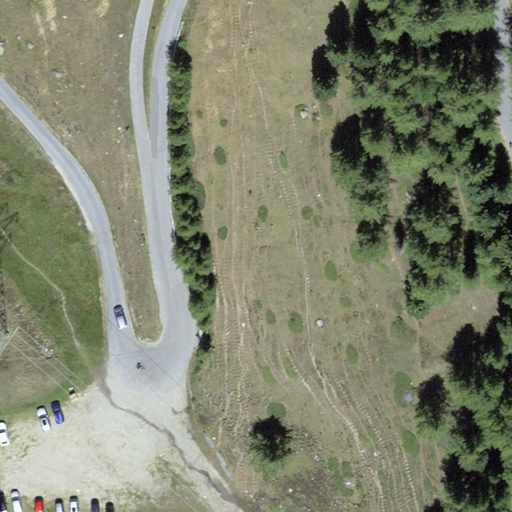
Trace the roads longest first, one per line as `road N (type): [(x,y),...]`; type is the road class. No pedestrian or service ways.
road 1 (unclassified): [(177,0),(162,56),(155,188),(175,346),(171,364),(158,371),(132,368),(124,354),(100,229),(82,184),(0,85)]
road 2 (track): [(144,373),(222,511)]
road 3 (unclassified): [(511,129),(497,0)]
